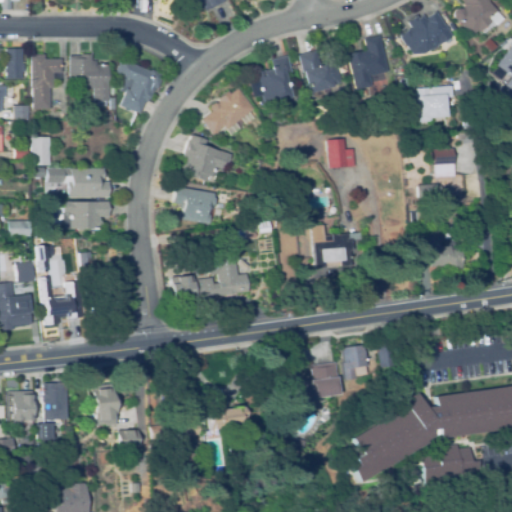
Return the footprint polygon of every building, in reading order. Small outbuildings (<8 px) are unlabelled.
[(17,0),(17,1),(8,1),(8,10),(0,10),(0,0),(17,0)] [(222,0),(223,1),(202,11),(201,8),(194,11),(188,0),(222,0)] [(487,0),(487,2),(496,11),(495,12),(501,19),(494,26),(489,21),(477,32),(476,30),(470,36),(452,17),(452,12),(456,8),(460,8),(463,6),(461,4),(462,2),(460,0),(487,0)] [(434,12),(443,25),(444,25),(448,30),(447,31),(450,36),(432,49),(429,49),(423,53),(410,54),(397,35),(407,28),(408,29),(410,28),(406,22),(414,16),(415,19),(421,15),(424,19),(434,12)] [(353,90),(345,55),(364,51),(362,39),(377,36),(385,72),(367,76),(369,86),(353,90)] [(511,91),(503,85),(509,77),(494,65),(511,41),(511,91)] [(4,69),(4,49),(20,49),(20,65),(22,65),(22,72),(20,72),(20,79),(4,79),(4,73),(3,73),(3,69),(4,69)] [(330,87),(306,94),(296,55),(315,50),(319,64),(332,61),(339,83),(330,85),(330,87)] [(91,101),(91,88),(80,88),(79,78),(67,79),(67,56),(79,56),(79,55),(90,54),(90,61),(94,61),(94,65),(106,64),(107,101),(91,101)] [(28,88),(28,55),(42,55),(42,59),(59,59),(59,73),(51,73),(51,88),(48,88),(48,109),(30,109),(29,88),(28,88)] [(282,73),(288,97),(262,105),(261,103),(258,104),(256,96),(251,97),(246,79),(250,78),(251,83),(256,82),(253,72),(271,67),(269,60),(285,56),(289,71),(282,73)] [(119,59),(146,71),(149,69),(159,74),(159,77),(155,88),(152,88),(147,99),(146,100),(145,102),(142,101),(137,114),(117,105),(124,88),(126,89),(130,80),(113,73),(119,59)] [(405,78),(406,87),(399,88),(398,79),(405,78)] [(425,87),(450,86),(450,97),(445,97),(446,116),(428,118),(428,121),(415,122),(413,96),(426,95),(425,87)] [(235,88),(251,109),(224,129),(222,127),(210,135),(199,120),(210,111),(209,109),(210,105),(212,103),(216,103),(217,102),(215,99),(226,91),(228,94),(235,88)] [(67,120),(67,106),(75,105),(75,120),(67,120)] [(11,119),(11,106),(26,106),(26,119),(11,119)] [(188,135),(204,140),(202,146),(228,155),(225,164),(222,163),(219,170),(212,168),(209,177),(205,176),(203,182),(187,177),(188,174),(179,171),(184,158),(180,156),(185,140),(187,140),(188,135)] [(29,165),(29,137),(47,137),(48,165),(29,165)] [(349,149),(350,167),(324,169),(322,140),(340,139),(341,150),(349,149)] [(13,147),(25,147),(26,159),(13,159),(13,147)] [(430,177),(428,150),(449,149),(451,176),(430,177)] [(2,162),(18,161),(18,170),(11,171),(11,173),(7,174),(7,171),(2,171),(2,162)] [(44,168),(101,169),(101,181),(99,181),(99,182),(106,182),(106,198),(65,197),(65,183),(44,183),(44,168)] [(418,185),(433,184),(433,186),(437,186),(437,195),(433,195),(433,197),(419,198),(418,185)] [(172,187),(211,193),(206,225),(175,220),(178,205),(169,204),(172,187)] [(511,188),(511,209),(497,211),(496,190),(511,188)] [(60,202),(106,202),(106,217),(97,217),(97,229),(67,229),(66,213),(60,213),(60,202)] [(254,220),(266,218),(267,230),(255,231),(254,220)] [(29,237),(6,237),(6,221),(29,221),(29,237)] [(307,269),(304,226),(318,225),(318,235),(350,233),(351,240),(342,241),(344,266),(307,269)] [(417,264),(415,232),(434,231),(435,246),(444,245),(444,244),(455,243),(455,248),(456,248),(457,269),(433,271),(433,267),(424,267),(423,264),(417,264)] [(35,261),(33,247),(44,245),(46,259),(35,261)] [(78,267),(76,253),(87,252),(89,265),(78,267)] [(190,279),(207,277),(207,283),(213,283),(212,274),(206,275),(205,267),(211,267),(210,261),(230,258),(232,275),(240,274),(242,292),(192,299),(190,279)] [(31,281),(15,282),(13,264),(29,262),(31,281)] [(41,325),(35,276),(45,274),(49,296),(62,295),(61,283),(77,281),(81,313),(56,316),(57,324),(41,325)] [(0,330),(0,283),(10,282),(11,295),(25,294),(27,302),(27,309),(29,324),(10,326),(11,330),(0,330)] [(119,293),(121,316),(104,318),(102,295),(119,293)] [(438,335),(413,338),(411,324),(436,321),(438,335)] [(385,343),(388,366),(374,368),(371,345),(385,343)] [(358,345),(360,366),(347,367),(349,379),(337,380),(336,363),(337,362),(336,347),(358,345)] [(304,365),(329,362),(334,394),(331,395),(332,397),(317,399),(317,397),(309,398),(309,400),(285,403),(281,374),(293,372),(294,382),(306,380),(304,365)] [(39,419),(39,383),(62,383),(63,419),(39,419)] [(89,385),(109,384),(112,398),(113,425),(102,425),(102,424),(93,424),(92,401),(89,385)] [(429,430),(430,436),(423,440),(425,443),(357,483),(347,466),(353,463),(351,459),(359,455),(349,438),(403,406),(400,401),(414,393),(422,407),(433,406),(432,397),(510,386),(511,398),(511,397),(511,427),(437,438),(436,429),(429,430)] [(3,421),(3,391),(29,391),(29,421),(3,421)] [(204,429),(202,412),(208,412),(207,406),(217,405),(217,408),(239,405),(241,418),(234,418),(235,426),(204,429)] [(173,438),(172,420),(184,420),(184,424),(192,423),(193,434),(186,434),(187,438),(173,438)] [(171,437),(158,438),(157,423),(170,422),(171,437)] [(50,423),(50,440),(37,440),(37,439),(34,439),(34,424),(37,424),(37,423),(50,423)] [(129,428),(129,429),(136,429),(136,437),(136,439),(114,440),(114,437),(114,429),(119,429),(119,428),(129,428)] [(293,437),(301,440),(299,447),(290,444),(293,437)] [(10,453),(0,453),(0,439),(10,439),(10,453)] [(459,481),(422,486),(418,456),(435,454),(434,447),(454,444),(455,449),(467,447),(469,461),(476,460),(478,472),(459,475),(459,481)] [(85,483),(86,511),(53,511),(53,488),(66,488),(66,484),(85,483)] [(0,484),(1,484),(1,487),(8,487),(8,499),(0,499),(0,484)] [(36,496),(36,511),(23,511),(23,496),(36,496)]
